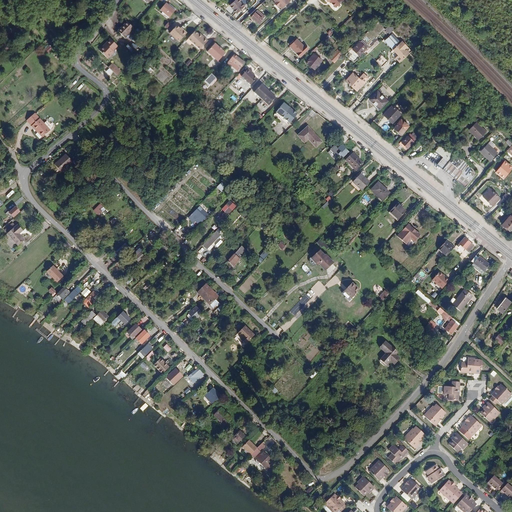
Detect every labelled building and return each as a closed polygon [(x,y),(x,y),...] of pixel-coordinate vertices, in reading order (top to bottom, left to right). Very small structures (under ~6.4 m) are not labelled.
[(239,0),(234,0),(229,5),(236,12),(247,2),(245,0),(240,0),(239,0)] [(271,0),(274,2),(273,4),(276,7),(277,6),(279,8),(288,0),(271,0)] [(280,9),(289,1),(288,0),(279,8),(280,9)] [(174,10),(168,5),(162,12),(168,18),(174,10)] [(256,11),(251,17),(253,19),(253,20),(254,21),(255,20),(258,23),(262,19),(261,19),(263,17),(256,11)] [(123,36),(132,27),(126,22),(117,31),(123,36)] [(389,34),(394,29),(389,24),(384,29),(389,34)] [(182,30),(180,28),(177,25),(170,33),(179,41),(187,33),(183,30),(182,30)] [(199,35),(195,32),(189,39),(202,50),(209,40),(205,37),(203,39),(199,35)] [(399,63),(411,52),(401,42),(399,43),(391,35),(384,42),(392,50),(390,52),(392,54),(391,55),(399,63)] [(375,38),(369,44),(374,48),(380,42),(375,38)] [(303,46),(297,39),(289,46),(297,55),(299,57),(308,49),(304,45),(303,46)] [(118,47),(110,40),(106,45),(106,46),(100,52),(108,60),(114,53),(113,52),(118,47)] [(346,55),(353,62),(368,46),(361,40),(346,55)] [(220,49),(218,47),(214,44),(207,52),(217,61),(225,53),(220,49)] [(297,55),(289,46),(288,47),(296,56),(297,55)] [(329,58),(334,63),(342,54),(336,50),(329,58)] [(313,70),(321,60),(313,53),(305,63),(313,70)] [(244,63),(235,54),(232,57),(233,58),(231,60),(230,59),(226,64),(229,67),(230,65),(237,71),(239,68),(240,68),(244,63)] [(378,63),(381,67),(386,61),(381,56),(375,61),(378,63)] [(424,68),(429,62),(425,58),(420,64),(424,68)] [(108,68),(113,73),(114,74),(118,70),(109,62),(105,65),(108,68)] [(110,76),(113,73),(108,68),(105,71),(110,76)] [(250,73),(251,72),(248,69),(240,78),(250,86),(256,79),(250,73)] [(212,73),(205,81),(209,85),(217,78),(212,73)] [(355,90),(362,83),(352,73),(345,81),(355,90)] [(253,92),(261,100),(269,92),(261,84),(253,92)] [(387,101),(377,91),(369,99),(369,100),(379,109),(387,101)] [(269,92),(261,100),(268,106),(275,98),(269,92)] [(111,107),(116,112),(127,101),(122,96),(111,107)] [(368,102),(377,111),(379,109),(369,100),(368,102)] [(289,124),(296,114),(283,103),(275,113),(289,124)] [(392,105),(383,115),(392,123),(400,114),(392,105)] [(28,119),(35,127),(43,121),(36,112),(28,119)] [(397,123),(393,128),(396,130),(395,132),(400,136),(408,126),(401,120),(398,123),(397,123)] [(43,136),(51,129),(43,121),(35,127),(36,128),(37,128),(39,130),(38,131),(43,136)] [(477,140),(485,132),(475,122),(468,131),(477,140)] [(307,127),(297,136),(303,143),(308,138),(316,147),(321,142),(307,127)] [(401,143),(407,149),(413,142),(407,136),(401,143)] [(455,154),(454,155),(440,144),(435,151),(439,155),(456,168),(463,161),(455,154)] [(487,144),(479,152),(489,161),(497,153),(487,144)] [(353,153),(345,160),(354,170),(362,163),(353,153)] [(66,154),(54,165),(61,172),(72,162),(66,154)] [(462,186),(474,170),(463,161),(456,168),(439,155),(433,163),(462,186)] [(352,182),(362,190),(369,182),(360,173),(352,182)] [(217,187),(222,192),(227,187),(222,182),(217,187)] [(381,201),(389,193),(378,182),(370,190),(381,201)] [(483,197),(492,206),(499,198),(490,189),(483,197)] [(326,204),(338,215),(340,213),(328,202),(326,204)] [(99,216),(106,209),(100,203),(93,210),(99,216)] [(221,216),(224,218),(234,207),(231,204),(221,216)] [(397,220),(406,211),(397,204),(389,212),(397,220)] [(195,212),(203,220),(207,215),(199,207),(195,212)] [(238,212),(243,218),(250,213),(246,207),(238,212)] [(9,213),(13,217),(19,212),(15,208),(9,213)] [(352,219),(357,214),(352,209),(347,214),(352,219)] [(502,225),(509,232),(511,228),(511,217),(510,216),(502,225)] [(407,224),(396,236),(406,244),(410,239),(414,243),(420,235),(407,224)] [(7,234),(11,238),(21,229),(17,225),(7,234)] [(11,238),(14,241),(20,235),(19,234),(23,231),(21,229),(11,238)] [(14,241),(16,244),(22,238),(20,235),(14,241)] [(211,235),(206,241),(209,244),(215,238),(211,235)] [(459,244),(465,249),(464,250),(469,253),(474,247),(464,238),(459,244)] [(445,241),(438,249),(446,256),(453,248),(445,241)] [(156,249),(159,254),(164,249),(161,245),(156,249)] [(203,257),(207,252),(203,247),(198,252),(203,257)] [(239,249),(228,262),(233,267),(240,259),(237,257),(242,252),(239,249)] [(328,257),(327,258),(319,250),(311,259),(317,264),(318,263),(325,270),(333,262),(328,257)] [(265,251),(261,256),(264,259),(269,254),(265,251)] [(134,258),(137,261),(143,256),(140,253),(134,258)] [(484,272),(489,265),(479,256),(478,257),(475,255),(470,261),(484,272)] [(46,272),(55,282),(62,275),(52,265),(46,272)] [(243,296),(263,275),(257,269),(237,290),(243,296)] [(443,289),(450,281),(440,272),(432,279),(443,289)] [(351,283),(343,290),(351,298),(358,290),(351,283)] [(209,304),(215,298),(208,291),(210,289),(205,284),(197,292),(209,304)] [(87,296),(92,289),(87,285),(82,292),(87,296)] [(49,291),(54,296),(57,292),(52,287),(49,291)] [(58,293),(62,298),(68,293),(64,288),(58,293)] [(210,289),(208,291),(215,298),(217,296),(210,289)] [(463,289),(451,305),(460,312),(472,296),(463,289)] [(68,296),(72,300),(78,294),(74,290),(68,296)] [(349,300),(351,298),(343,290),(342,292),(349,300)] [(385,290),(379,296),(384,300),(390,294),(385,290)] [(93,298),(96,294),(93,291),(86,299),(91,304),(95,300),(93,298)] [(505,298),(496,309),(502,314),(510,303),(505,298)] [(221,313),(230,304),(226,300),(218,309),(221,313)] [(196,307),(189,314),(195,320),(201,313),(196,307)] [(107,316),(101,310),(97,314),(95,316),(102,322),(104,319),(107,316)] [(81,321),(85,325),(95,315),(90,311),(81,321)] [(122,312),(115,320),(118,323),(122,327),(130,320),(122,312)] [(192,322),(195,320),(189,314),(187,316),(192,322)] [(95,316),(94,318),(101,325),(105,320),(104,319),(102,322),(95,316)] [(457,323),(452,318),(443,328),(450,334),(459,324),(457,323)] [(131,339),(139,331),(133,325),(126,333),(131,339)] [(244,326),(237,334),(238,334),(243,339),(242,340),(244,342),(245,343),(253,335),(244,326)] [(144,330),(137,336),(144,342),(148,338),(147,337),(149,335),(144,330)] [(243,339),(238,334),(233,339),(241,346),(244,342),(242,340),(243,339)] [(500,346),(505,339),(499,335),(494,342),(500,346)] [(384,341),(379,347),(386,353),(379,361),(385,366),(390,361),(394,365),(400,358),(396,354),(398,352),(391,346),(391,347),(384,341)] [(487,349),(494,354),(498,348),(491,343),(487,349)] [(144,357),(152,349),(148,344),(139,352),(144,357)] [(162,374),(169,368),(160,359),(153,366),(162,374)] [(460,373),(469,373),(469,375),(478,375),(479,367),(474,367),(475,360),(467,359),(466,364),(461,364),(460,373)] [(196,379),(203,373),(199,368),(192,374),(196,379)] [(165,378),(173,385),(182,376),(175,369),(165,378)] [(289,369),(274,385),(280,390),(295,374),(289,369)] [(482,374),(482,381),(468,380),(468,386),(481,387),(482,381),(487,381),(487,374),(482,374)] [(297,382),(296,383),(295,381),(283,391),(289,397),(301,386),(297,382)] [(458,402),(458,394),(459,394),(460,383),(452,383),(451,388),(444,387),(443,395),(449,395),(448,401),(458,402)] [(494,393),(493,394),(491,396),(492,398),(490,400),(496,406),(498,403),(501,406),(502,405),(511,396),(511,395),(501,386),(496,390),(495,391),(496,392),(494,394),(494,393)] [(212,404),(220,396),(212,388),(204,396),(212,404)] [(511,396),(502,405),(503,405),(502,406),(504,407),(506,407),(511,400),(511,396)] [(500,414),(487,403),(483,407),(485,409),(484,410),(480,414),(489,423),(493,419),(494,420),(500,414)] [(440,418),(441,418),(443,416),(445,413),(436,404),(428,413),(428,412),(423,416),(435,427),(439,422),(437,421),(440,418)] [(224,425),(231,418),(221,408),(213,415),(224,425)] [(465,425),(464,425),(461,428),(472,437),(481,427),(471,417),(467,422),(466,423),(467,423),(465,425)] [(245,426),(250,420),(247,418),(242,423),(245,426)] [(415,450),(419,445),(418,444),(421,441),(423,439),(426,436),(416,428),(409,435),(408,434),(403,440),(415,450)] [(234,438),(239,442),(245,436),(240,431),(234,438)] [(453,439),(454,440),(453,441),(449,445),(458,454),(462,450),(463,451),(468,445),(457,435),(453,439)] [(250,455),(257,449),(249,440),(242,446),(250,455)] [(250,455),(254,458),(264,448),(261,444),(257,449),(250,455)] [(401,458),(402,459),(408,452),(403,447),(399,451),(393,446),(388,451),(392,455),(388,459),(394,465),(401,458)] [(251,469),(259,475),(273,461),(271,459),(273,457),(265,450),(255,460),(255,462),(256,464),(251,469)] [(386,473),(387,472),(389,471),(379,461),(369,472),(379,481),(383,476),(384,476),(383,475),(386,472),(386,473)] [(442,470),(440,472),(439,470),(436,466),(425,473),(428,477),(427,478),(431,484),(445,475),(442,470)] [(489,486),(490,485),(491,487),(496,490),(501,484),(493,476),(486,484),(489,486)] [(368,492),(369,490),(371,492),(375,488),(364,477),(359,482),(359,483),(355,487),(364,496),(368,492)] [(406,485),(405,486),(401,491),(411,500),(421,490),(411,480),(408,482),(408,483),(409,484),(407,486),(406,485)] [(451,483),(450,482),(448,481),(439,491),(449,501),(459,490),(454,485),(453,485),(453,486),(450,484),(451,483)] [(499,492),(503,495),(503,494),(505,495),(509,499),(511,495),(511,489),(506,484),(499,492)] [(340,500),(339,500),(336,498),(337,497),(336,497),(335,495),(325,505),(331,511),(337,511),(339,510),(345,505),(340,500)] [(463,511),(469,511),(476,504),(471,500),(470,500),(468,498),(468,497),(466,495),(456,506),(463,511)] [(391,503),(387,508),(390,511),(402,511),(407,507),(396,497),(394,500),(393,501),(394,501),(392,504),(391,503)]
